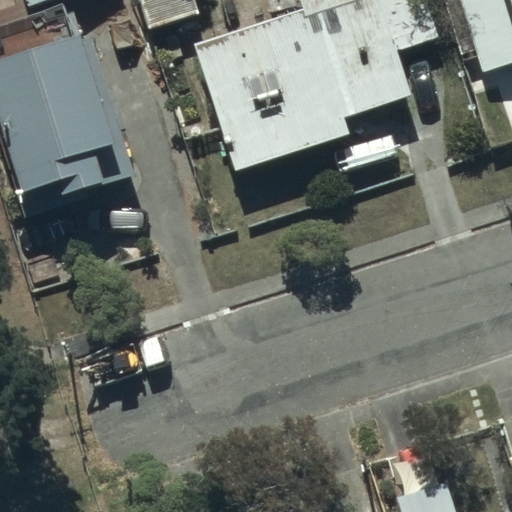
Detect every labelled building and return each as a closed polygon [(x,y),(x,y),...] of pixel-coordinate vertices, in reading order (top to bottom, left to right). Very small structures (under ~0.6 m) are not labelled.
[(20,0),(25,14),(68,0),(20,0)] [(191,0),(146,0),(158,36),(199,24),(191,0)] [(351,128),(418,107),(403,59),(435,49),(448,45),(434,0),(300,0),(307,19),(200,52),(240,181),(356,145),(351,128)] [(511,0),(461,0),(485,79),(511,70),(511,0)] [(0,76),(0,163),(20,226),(141,188),(96,46),(0,76)] [(461,511),(455,490),(401,506),(402,511),(461,511)]
